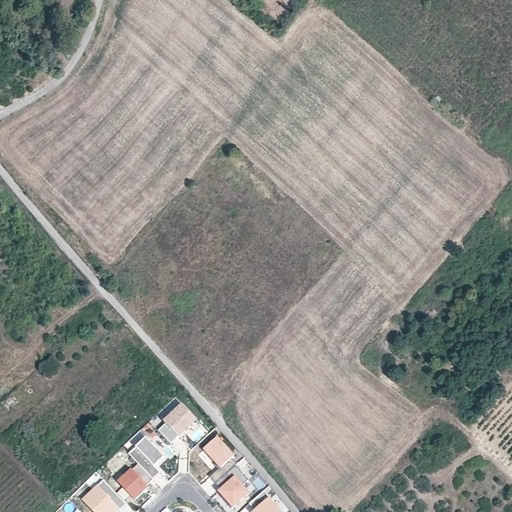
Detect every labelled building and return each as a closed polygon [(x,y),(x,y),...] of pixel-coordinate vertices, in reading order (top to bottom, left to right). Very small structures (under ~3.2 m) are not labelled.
[(159,431),(171,444),(197,420),(183,405),(164,422),(166,424),(159,431)] [(129,454),(139,464),(153,480),(161,473),(155,467),(165,457),(146,438),(129,454)] [(235,466),(237,464),(232,458),(234,457),(217,438),(204,449),(218,464),(219,463),(222,467),(210,477),(215,483),(235,466)] [(147,486),(153,480),(139,464),(119,482),(136,500),(148,488),(147,486)] [(235,466),(215,483),(231,503),(246,490),(240,483),(245,479),(235,466)] [(127,505),(104,480),(83,500),(94,511),(110,511),(109,511),(114,506),(117,508),(120,511),(127,505)] [(282,511),(262,490),(250,501),(254,506),(249,511),(250,511),(282,511)]
